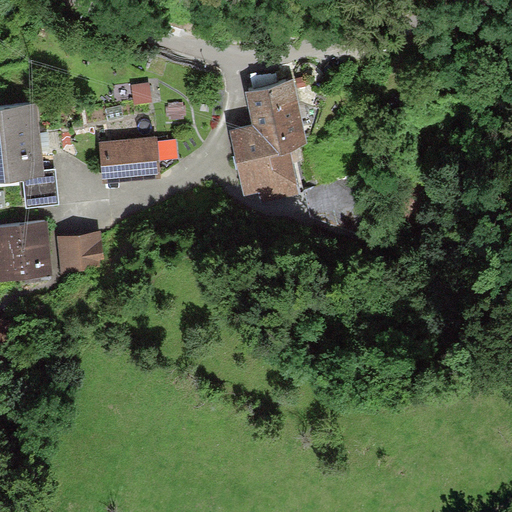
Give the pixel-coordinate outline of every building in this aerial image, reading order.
[(298,78),(250,85),(254,120),(233,123),(244,210),(304,202),(295,141),(308,139),(298,78)] [(37,100),(0,103),(0,177),(25,175),(26,175),(31,174),(44,173),(37,100)] [(158,137),(99,141),(102,179),(161,175),(158,137)] [(59,202),(56,172),(44,173),(26,175),(30,205),(59,202)] [(0,279),(57,274),(52,219),(0,224),(0,279)] [(67,273),(108,269),(104,230),(63,234),(67,273)] [(16,323),(0,318),(0,341),(10,345),(16,323)]
